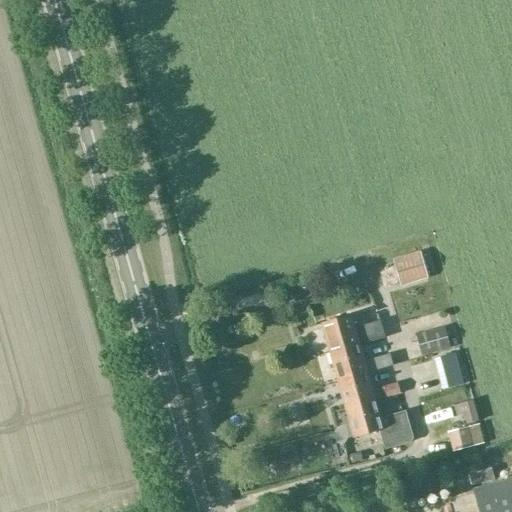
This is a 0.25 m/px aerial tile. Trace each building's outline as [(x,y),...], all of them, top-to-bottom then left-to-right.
[(392,260),(399,283),(426,275),(419,252),(392,260)] [(359,344),(359,345),(384,338),(380,322),(354,329),(351,316),(321,324),(329,353),(359,344)] [(421,357),(449,348),(443,326),(414,335),(421,357)] [(364,362),(359,345),(359,344),(329,353),(337,381),(367,372),(367,373),(392,366),(389,355),(364,362)] [(367,372),(337,381),(345,409),(374,400),(375,401),(399,394),(396,383),(372,390),(367,373),(367,372)] [(380,419),(375,401),(374,400),(345,409),(353,438),(379,430),(384,449),(413,441),(405,412),(380,419)] [(452,453),(479,445),(484,444),(479,423),(446,432),(452,453)] [(478,511),(511,511),(511,478),(472,489),(478,511)]
